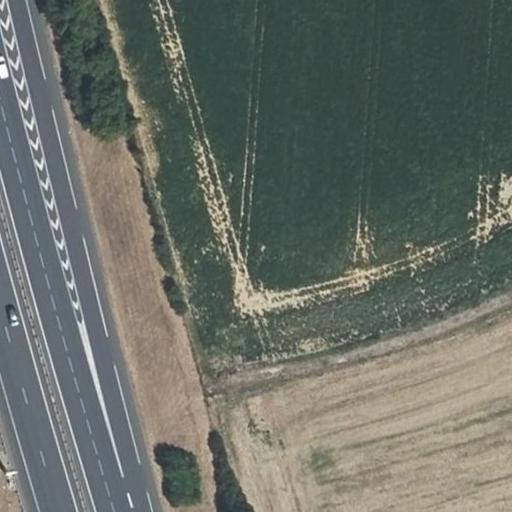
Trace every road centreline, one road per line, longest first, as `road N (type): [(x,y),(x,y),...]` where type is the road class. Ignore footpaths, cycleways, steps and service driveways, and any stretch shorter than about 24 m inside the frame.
road 1 (motorway): [(107,486),(112,414),(23,0)]
road 2 (motorway): [(107,486),(0,100)]
road 3 (motorway): [(0,299),(61,511)]
road 4 (track): [(346,358),(414,341),(511,296)]
